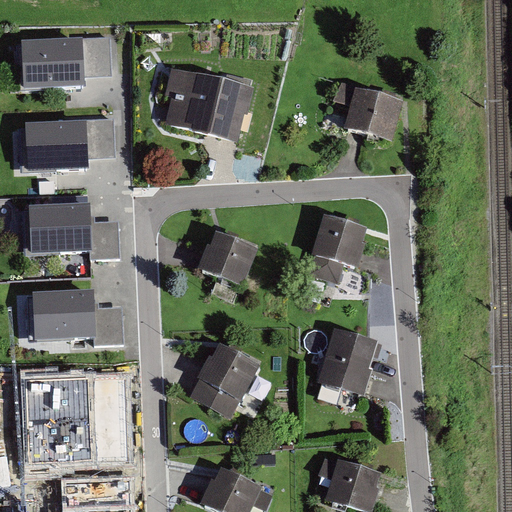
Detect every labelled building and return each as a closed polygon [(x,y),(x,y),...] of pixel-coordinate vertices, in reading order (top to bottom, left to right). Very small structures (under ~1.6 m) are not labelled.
[(80,42),(24,45),(27,87),(82,85),(80,42)] [(250,147),(262,94),(180,75),(174,100),(181,102),(174,130),(250,147)] [(406,150),(419,108),(350,85),(345,102),(366,109),(358,135),(406,150)] [(85,124),(29,127),(31,171),(87,168),(85,124)] [(88,208),(32,210),(34,253),(90,251),(88,208)] [(382,235),(336,220),(318,274),(349,284),(355,268),(370,273),(382,235)] [(254,289),(269,253),(228,237),(213,272),(254,289)] [(92,295),(36,297),(38,340),(94,337),(92,295)] [(21,299),(22,346),(34,345),(32,299),(21,299)] [(393,347),(347,333),(331,385),(377,400),(393,347)] [(269,374),(229,349),(199,397),(233,418),(244,401),(249,405),(269,374)] [(118,401),(26,391),(19,455),(111,464),(118,401)] [(388,511),(397,480),(350,467),(339,505),(363,511),(388,511)] [(225,511),(265,511),(273,496),(233,475),(216,507),(225,511)]
